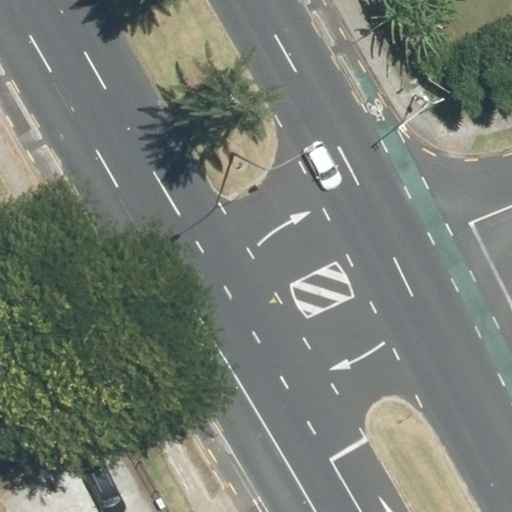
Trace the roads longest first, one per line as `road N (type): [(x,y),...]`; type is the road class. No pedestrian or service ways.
road 1 (secondary): [(227,346),(27,0)]
road 2 (secondary): [(253,0),(398,250)]
road 3 (secondary): [(398,250),(511,449)]
road 4 (secondary): [(227,346),(275,262),(333,243),(398,250)]
road 5 (secondary): [(398,250),(371,310),(353,327),(302,344),(227,346)]
road 6 (secondary): [(320,511),(227,346)]
road 7 (residential): [(398,250),(511,210)]
